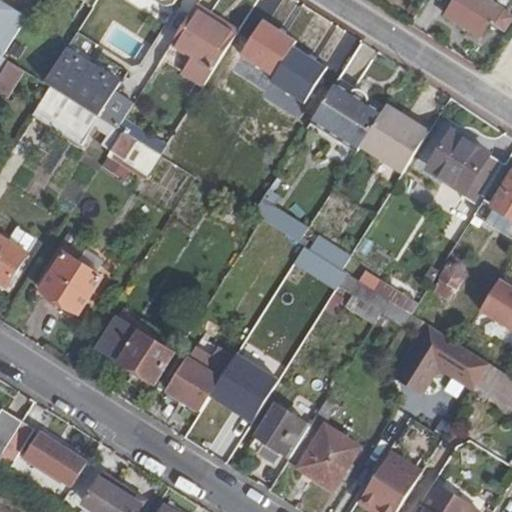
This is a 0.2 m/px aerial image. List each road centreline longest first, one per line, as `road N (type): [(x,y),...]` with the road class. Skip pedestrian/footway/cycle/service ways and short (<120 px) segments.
road 1 (residential): [(259,511),(0,346)]
road 2 (residential): [(511,108),(340,0)]
